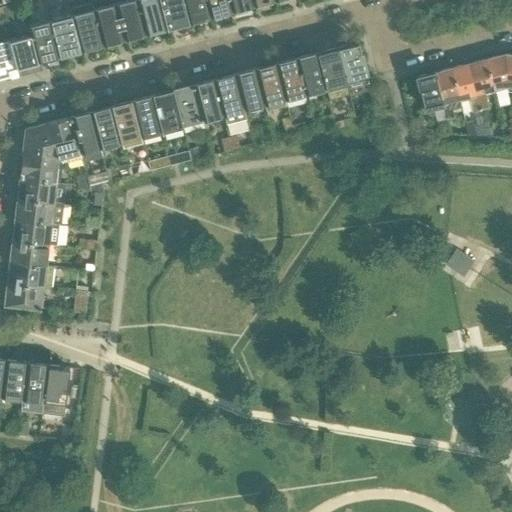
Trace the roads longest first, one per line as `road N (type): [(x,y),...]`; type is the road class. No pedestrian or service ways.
road 1 (residential): [(0,106),(378,9)]
road 2 (residential): [(378,9),(392,58),(511,27)]
